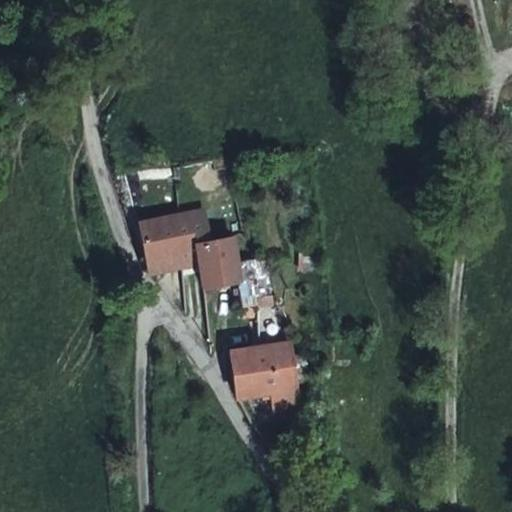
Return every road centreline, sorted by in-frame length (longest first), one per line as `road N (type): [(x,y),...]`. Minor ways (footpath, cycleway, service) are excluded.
road 1 (residential): [(141,290),(100,188),(74,0)]
road 2 (residential): [(296,511),(141,290)]
road 3 (residential): [(141,290),(142,511)]
